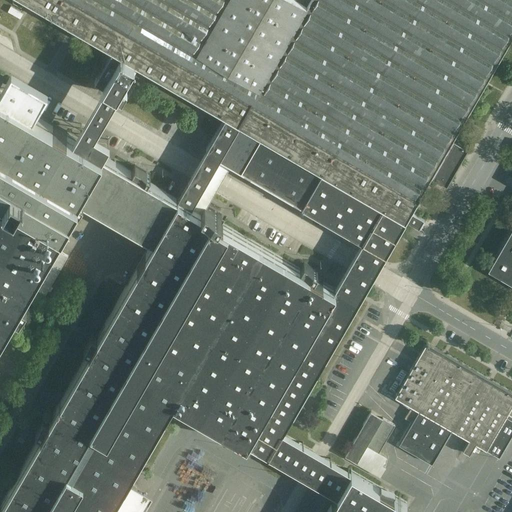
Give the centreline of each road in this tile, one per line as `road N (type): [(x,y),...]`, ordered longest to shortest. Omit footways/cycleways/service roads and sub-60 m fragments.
road 1 (unclassified): [(0,55),(409,292)]
road 2 (unclassified): [(409,292),(288,511)]
road 3 (unclassified): [(511,117),(409,292)]
